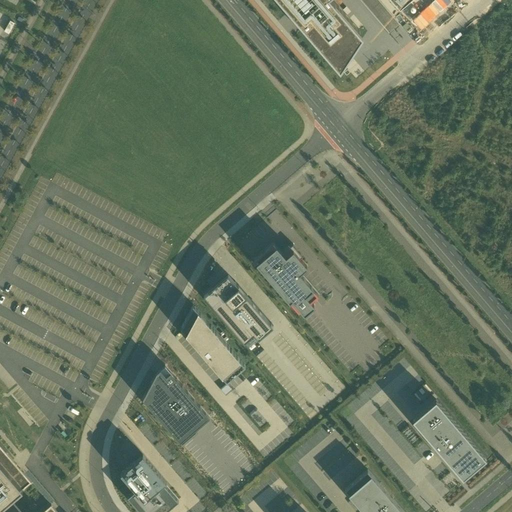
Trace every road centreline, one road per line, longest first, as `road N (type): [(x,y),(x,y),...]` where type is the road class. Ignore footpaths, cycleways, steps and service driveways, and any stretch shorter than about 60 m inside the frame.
road 1 (residential): [(112,511),(95,474),(99,432),(189,265),(333,129)]
road 2 (tertiary): [(511,334),(333,129)]
road 3 (unclassified): [(482,0),(333,129)]
road 4 (tertiary): [(0,171),(93,0)]
road 5 (tertiary): [(333,129),(225,0)]
road 6 (tertiary): [(71,0),(0,130)]
